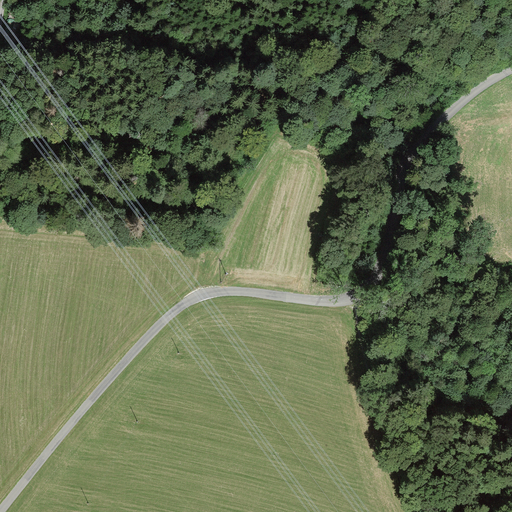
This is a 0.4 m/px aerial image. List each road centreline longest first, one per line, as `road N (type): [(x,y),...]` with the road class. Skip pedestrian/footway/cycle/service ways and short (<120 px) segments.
road 1 (unclassified): [(511,68),(442,115),(407,156),(371,284),(344,300),(228,289),(175,308),(0,508)]
road 2 (track): [(351,296),(414,511)]
